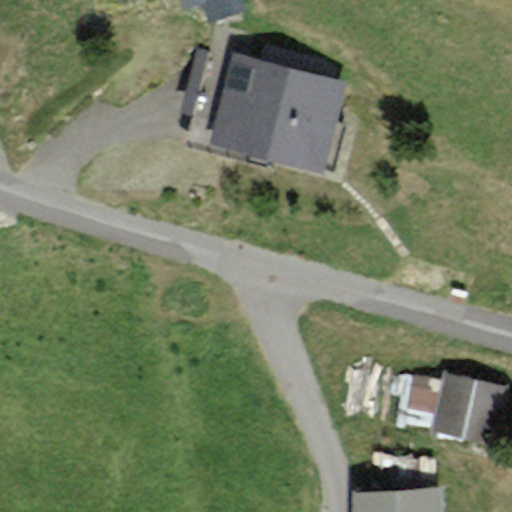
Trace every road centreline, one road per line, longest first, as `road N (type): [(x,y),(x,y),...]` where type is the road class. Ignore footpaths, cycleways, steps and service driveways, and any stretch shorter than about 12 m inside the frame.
road 1 (residential): [(267,267),(0,187)]
road 2 (residential): [(511,341),(267,267)]
road 3 (residential): [(267,267),(268,302),(328,464),(332,511)]
